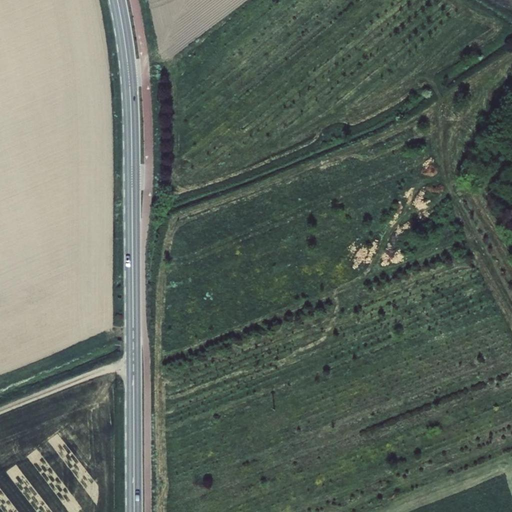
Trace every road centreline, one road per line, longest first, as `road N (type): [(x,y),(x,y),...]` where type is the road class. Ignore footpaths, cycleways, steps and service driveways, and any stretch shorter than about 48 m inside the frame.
road 1 (secondary): [(134,511),(130,104),(117,0)]
road 2 (track): [(147,346),(0,412)]
